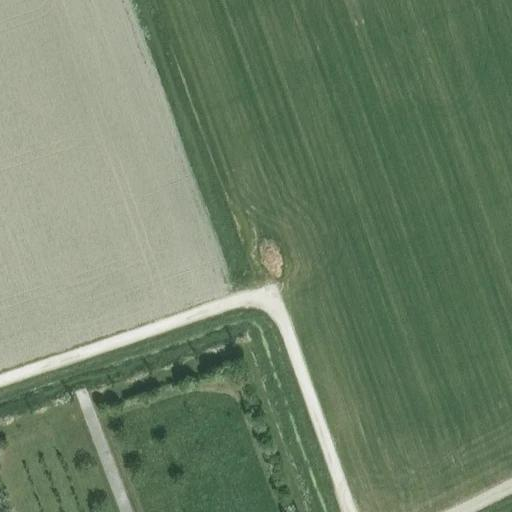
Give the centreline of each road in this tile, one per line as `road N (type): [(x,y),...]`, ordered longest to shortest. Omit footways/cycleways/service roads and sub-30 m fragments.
road 1 (track): [(0,381),(247,298),(267,301),(282,316),(350,511)]
road 2 (track): [(126,511),(82,394)]
